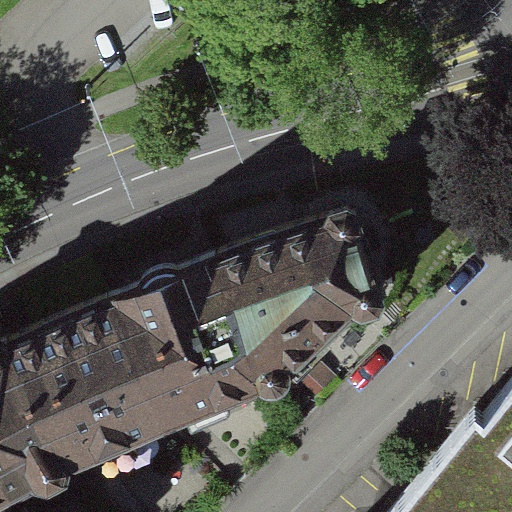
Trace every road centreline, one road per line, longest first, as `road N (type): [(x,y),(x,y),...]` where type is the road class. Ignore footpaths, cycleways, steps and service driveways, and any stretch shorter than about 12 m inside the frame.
road 1 (secondary): [(0,237),(359,106)]
road 2 (residential): [(275,511),(511,272)]
road 3 (secondary): [(511,10),(359,106)]
road 4 (secondary): [(359,106),(473,99),(511,87)]
